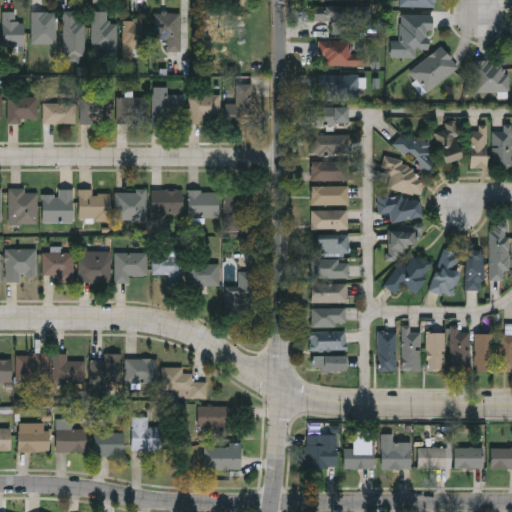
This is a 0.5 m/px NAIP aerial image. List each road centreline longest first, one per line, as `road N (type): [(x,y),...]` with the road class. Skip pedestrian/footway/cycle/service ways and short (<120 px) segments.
road 1 (residential): [(511,405),(313,401),(281,390),(218,346),(156,322),(0,317)]
road 2 (residential): [(511,502),(201,505),(84,487),(0,485)]
road 3 (residential): [(282,0),(274,511)]
road 4 (residential): [(282,157),(0,156)]
